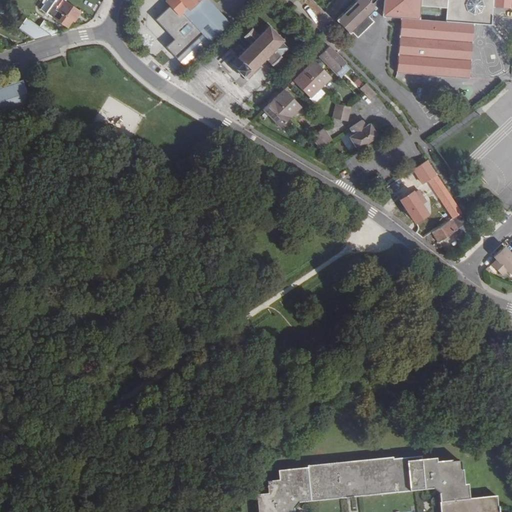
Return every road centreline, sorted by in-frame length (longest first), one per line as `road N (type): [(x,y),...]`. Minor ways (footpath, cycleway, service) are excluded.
road 1 (track): [(0,478),(344,252),(372,212)]
road 2 (residential): [(459,279),(372,212),(159,84),(111,31)]
